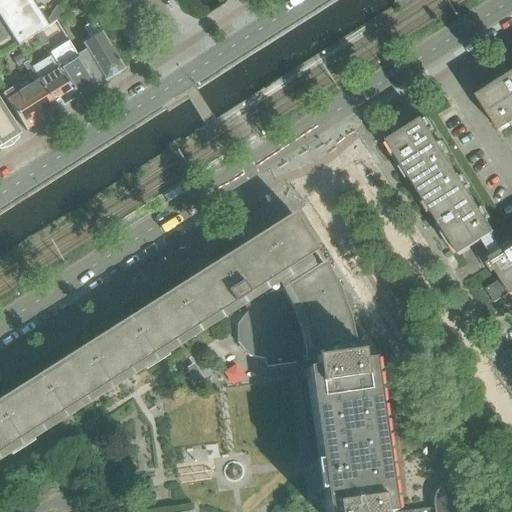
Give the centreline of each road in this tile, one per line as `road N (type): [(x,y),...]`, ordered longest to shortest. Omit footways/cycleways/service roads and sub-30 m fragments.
road 1 (residential): [(318,189),(464,429),(497,511)]
road 2 (secondary): [(0,329),(289,143)]
road 3 (residential): [(482,371),(353,171)]
road 4 (secondary): [(196,73),(0,198)]
road 5 (secondary): [(320,124),(511,2)]
road 6 (secondary): [(311,0),(196,73)]
